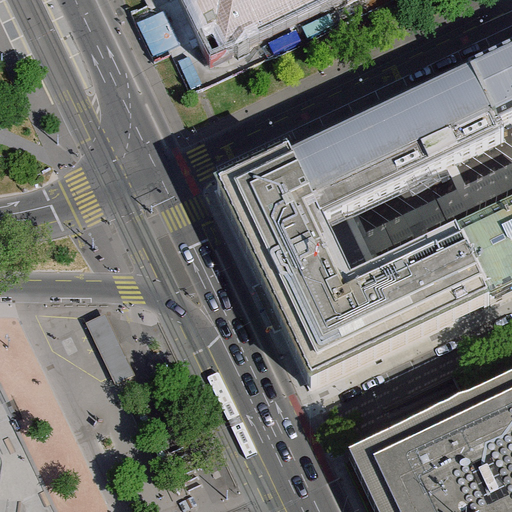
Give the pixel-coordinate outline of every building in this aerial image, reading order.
[(185,0),(193,16),(206,43),(219,37),(226,55),(247,45),(245,42),(333,0),(185,0)] [(511,56),(470,76),(498,131),(511,124),(511,56)] [(503,143),(498,131),(470,76),(414,103),(329,143),(290,162),(322,228),(503,143)] [(262,286),(333,252),(322,228),(290,162),(218,196),(236,232),(262,286)] [(511,214),(457,240),(489,307),(511,296),(511,214)] [(432,252),(352,290),(383,358),(464,319),(468,316),(471,315),(476,313),(489,307),(457,240),(432,252)] [(312,391),(383,358),(352,290),(350,285),(333,252),(262,286),(264,291),(293,351),(312,391)] [(107,317),(88,326),(116,387),(135,377),(107,317)] [(511,511),(511,361),(351,439),(386,511),(511,511)]
